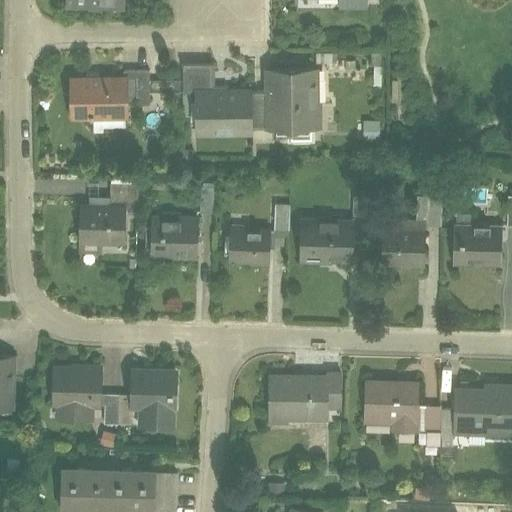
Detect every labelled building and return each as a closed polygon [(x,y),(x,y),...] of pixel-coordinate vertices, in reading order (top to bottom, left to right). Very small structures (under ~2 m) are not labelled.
[(252,92),(252,88),(211,87),(211,64),(182,64),(182,96),(195,96),(195,100),(188,100),(188,125),(194,125),(194,140),(251,140),(251,129),(252,92)] [(262,92),(252,92),(251,129),(272,130),(272,140),(310,141),(310,130),(320,130),(320,102),(329,102),(329,70),(320,70),(320,68),(262,67),(262,92)] [(116,75),(67,75),(67,121),(90,121),(90,134),(102,134),(102,129),(127,129),(127,107),(147,107),(147,70),(116,70),(116,75)] [(377,121),(362,121),(361,141),(377,141),(377,121)] [(87,204),(77,204),(75,252),(127,254),(128,208),(136,208),(137,174),(108,173),(108,197),(87,196),(87,204)] [(204,209),(213,209),(213,188),(204,188),(204,209)] [(351,189),(351,215),(362,215),(362,189),(351,189)] [(425,268),(425,224),(440,225),(440,196),(415,195),(415,219),(397,219),(397,224),(381,224),(381,268),(425,268)] [(273,203),(272,230),(287,230),(288,203),(273,203)] [(148,249),(148,261),(194,262),(196,214),(150,212),(149,225),(144,224),(143,249),(148,249)] [(351,217),(292,215),(291,242),(300,242),(299,265),(350,267),(351,217)] [(452,221),(451,266),(499,267),(500,222),(452,221)] [(227,254),(226,265),(267,267),(269,229),(229,226),(228,234),(223,233),(222,254),(227,254)] [(0,412),(11,412),(11,353),(0,353),(0,412)] [(53,365),(51,407),(59,407),(59,418),(92,420),(93,407),(101,407),(103,367),(53,365)] [(132,409),(140,409),(140,426),(176,428),(179,368),(133,366),(132,395),(132,409)] [(325,373),(268,373),(268,427),(325,427),(325,419),(342,419),(342,369),(325,369),(325,373)] [(439,436),(440,407),(418,406),(418,378),(364,377),(363,432),(395,432),(395,442),(413,442),(414,432),(424,432),(423,447),(439,447),(439,436)] [(482,386),(453,386),(452,407),(440,407),(439,436),(479,437),(479,445),(511,445),(511,380),(482,380),(482,386)] [(132,395),(105,394),(104,423),(131,424),(132,409),(132,395)] [(154,465),(60,462),(58,511),(175,511),(177,470),(154,469),(154,465)] [(281,482),(266,481),(265,495),(280,496),(281,482)]
